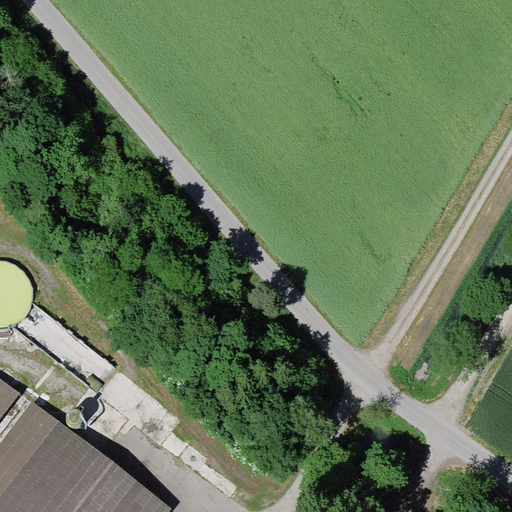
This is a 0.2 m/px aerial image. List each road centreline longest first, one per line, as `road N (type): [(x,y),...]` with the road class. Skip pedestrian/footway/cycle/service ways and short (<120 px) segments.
road 1 (track): [(36,0),(364,378)]
road 2 (track): [(364,378),(511,137)]
road 3 (track): [(364,378),(281,511)]
road 4 (track): [(442,435),(511,314)]
